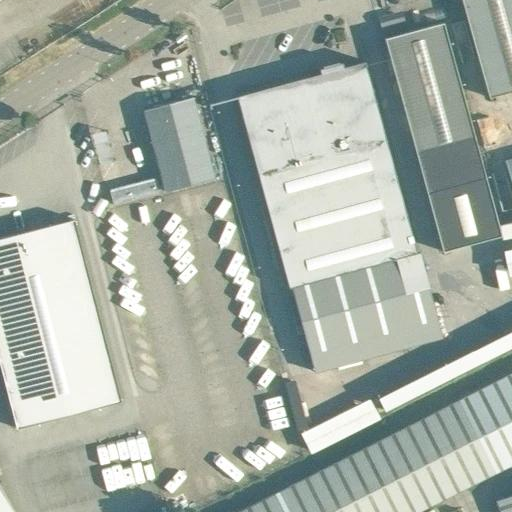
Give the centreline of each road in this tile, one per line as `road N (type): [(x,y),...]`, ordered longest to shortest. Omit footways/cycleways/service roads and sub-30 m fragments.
road 1 (unknown): [(212,0),(241,177),(301,374),(328,397),(348,394),(481,338)]
road 2 (unknown): [(374,0),(481,338)]
road 3 (unclassified): [(0,113),(170,0)]
